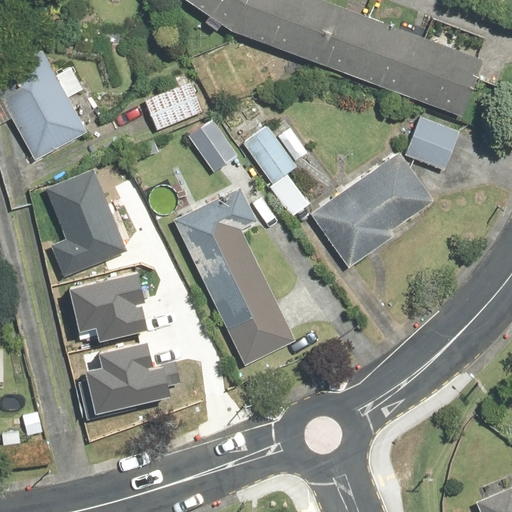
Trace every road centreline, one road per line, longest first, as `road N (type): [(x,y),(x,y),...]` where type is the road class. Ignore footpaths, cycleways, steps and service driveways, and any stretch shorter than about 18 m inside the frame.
road 1 (residential): [(75,511),(194,483),(295,443)]
road 2 (residential): [(363,408),(433,357),(511,273)]
road 3 (residential): [(295,443),(292,411),(305,393),(338,387),(363,408)]
